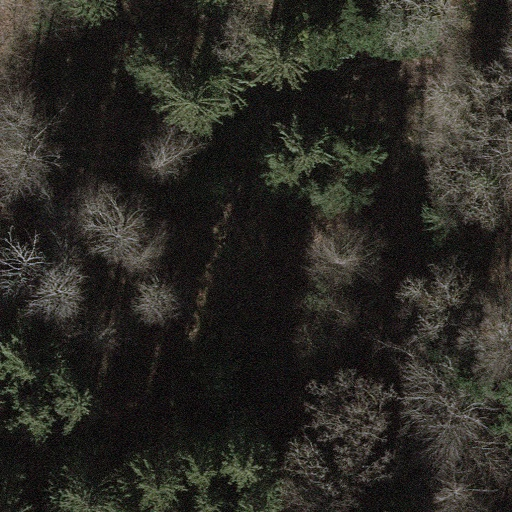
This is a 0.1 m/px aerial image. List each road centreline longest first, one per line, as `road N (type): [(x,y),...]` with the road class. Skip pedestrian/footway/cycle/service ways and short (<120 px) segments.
road 1 (track): [(511,84),(310,89),(205,0)]
road 2 (track): [(310,89),(441,144)]
